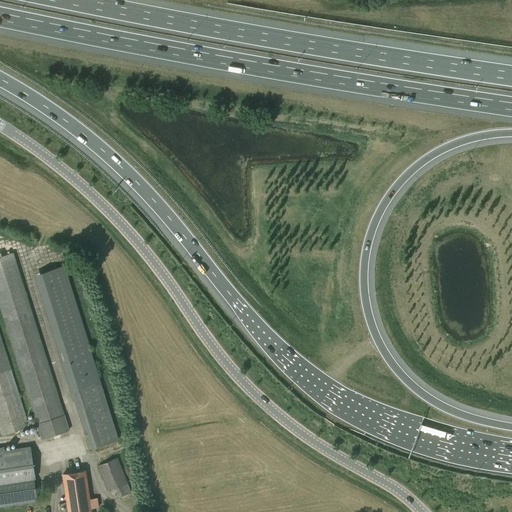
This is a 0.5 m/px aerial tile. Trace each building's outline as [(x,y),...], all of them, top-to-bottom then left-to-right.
[(0,337),(0,430),(1,435),(37,424),(41,439),(68,430),(12,253),(0,256),(0,307),(35,418),(26,420),(0,337)] [(65,266),(36,275),(89,447),(118,438),(65,266)] [(4,448),(0,448),(0,506),(36,502),(33,480),(35,480),(31,448),(5,451),(4,448)] [(116,457),(98,465),(108,490),(115,487),(119,496),(130,491),(126,482),(127,482),(116,457)] [(85,470),(62,474),(67,506),(75,505),(76,510),(91,508),(91,507),(98,506),(97,497),(89,499),(85,470)]
